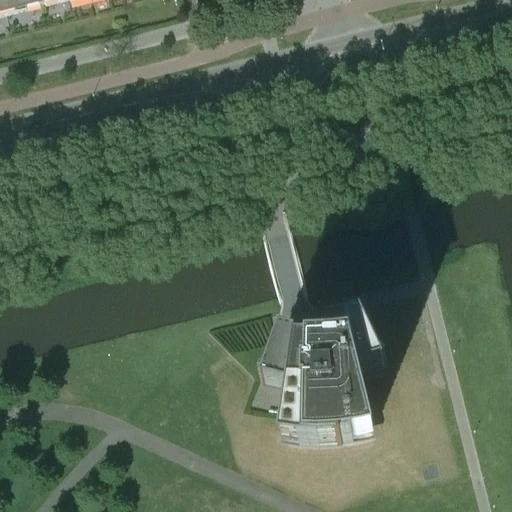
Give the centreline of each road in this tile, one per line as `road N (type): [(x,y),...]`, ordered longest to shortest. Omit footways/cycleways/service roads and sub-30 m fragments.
road 1 (tertiary): [(158,101),(199,104),(351,78)]
road 2 (tertiary): [(341,44),(199,81),(158,101)]
road 3 (residential): [(278,240),(270,207),(282,185),(359,167),(369,144),(364,121)]
road 4 (tertiary): [(511,5),(341,44)]
road 5 (tertiary): [(351,78),(511,16)]
road 6 (tertiary): [(0,136),(158,101)]
